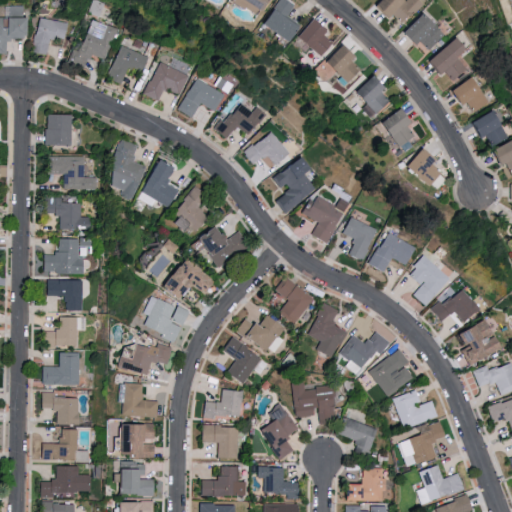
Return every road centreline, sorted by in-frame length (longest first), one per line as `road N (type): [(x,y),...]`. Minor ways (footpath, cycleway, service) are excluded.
road 1 (residential): [(0,84),(52,87),(199,153),(284,248),(402,323),(449,378),(498,511)]
road 2 (residential): [(16,511),(25,83)]
road 3 (residential): [(177,511),(182,412),(194,361),(284,248)]
road 4 (residential): [(476,193),(455,141),(416,88),(321,0)]
